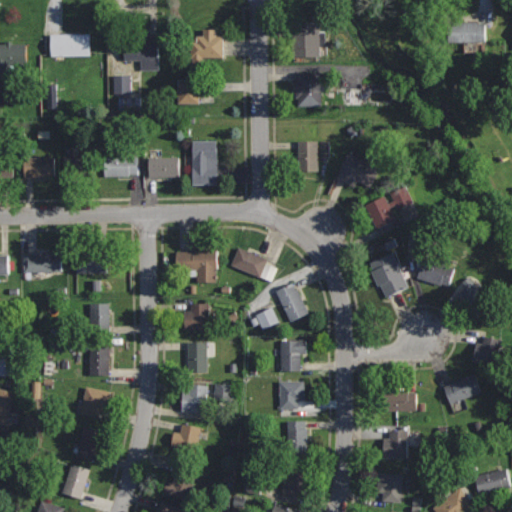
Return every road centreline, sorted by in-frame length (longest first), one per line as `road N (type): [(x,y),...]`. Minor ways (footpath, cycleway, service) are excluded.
road 1 (residential): [(336,511),(344,456),(340,294),(326,261),(300,235),(259,214)]
road 2 (residential): [(148,215),(149,380),(118,511)]
road 3 (residential): [(0,216),(259,214)]
road 4 (residential): [(259,214),(259,0)]
